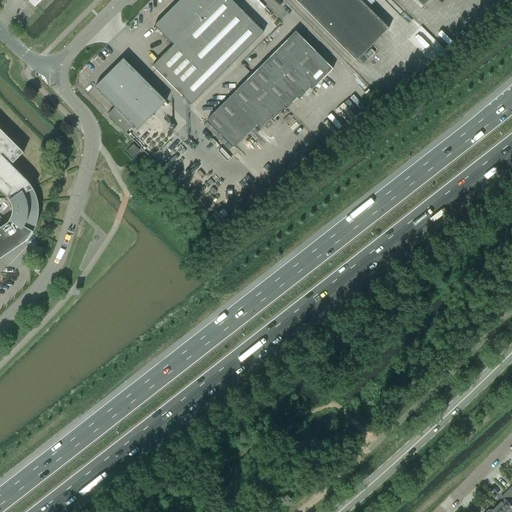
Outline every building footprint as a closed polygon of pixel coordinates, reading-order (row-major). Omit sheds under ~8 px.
[(152,66),(191,105),(263,32),(231,0),(179,0),(154,26),(173,45),(152,66)] [(295,0),(356,61),(389,28),(360,0),(295,0)] [(295,32),(275,52),(289,66),(309,46),(295,32)] [(289,66),(300,78),(321,57),(309,46),(289,66)] [(275,52),(263,64),(277,77),(289,66),(275,52)] [(310,88),(312,90),(333,69),(321,57),(300,78),(310,88)] [(94,87),(114,107),(107,115),(126,133),(133,126),(137,130),(166,101),(123,59),(94,87)] [(277,77),(263,64),(252,75),(266,89),(277,77)] [(310,88),(300,78),(289,66),(277,77),(297,98),(299,100),(310,88)] [(284,108),(285,108),(266,89),(252,75),(206,120),(234,148),(257,126),(258,128),(259,127),(260,129),(264,124),(265,125),(272,118),(273,119),(277,115),(284,108)] [(286,109),(297,98),(277,77),(266,89),(285,108),(284,108),(286,109)] [(13,163),(23,153),(0,129),(0,190),(7,198),(10,202),(12,206),(12,210),(12,214),(11,217),(10,220),(7,223),(0,227),(0,258),(26,242),(30,238),(34,232),(35,230),(36,228),(38,219),(38,211),(38,205),(37,199),(35,194),(33,189),(30,184),(26,180),(11,164),(12,163),(13,163)] [(133,158),(137,154),(140,151),(133,144),(126,151),(133,158)] [(504,499),(496,506),(502,511),(511,511),(511,498),(506,493),(501,497),(504,499)]
